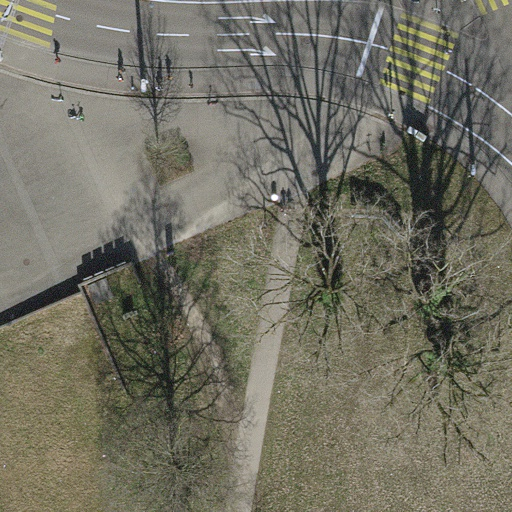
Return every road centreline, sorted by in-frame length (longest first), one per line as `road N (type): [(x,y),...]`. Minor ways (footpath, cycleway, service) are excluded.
road 1 (track): [(238,511),(305,146),(397,107)]
road 2 (secondary): [(215,8),(372,38),(511,104)]
road 3 (secondary): [(91,0),(150,11),(215,8)]
